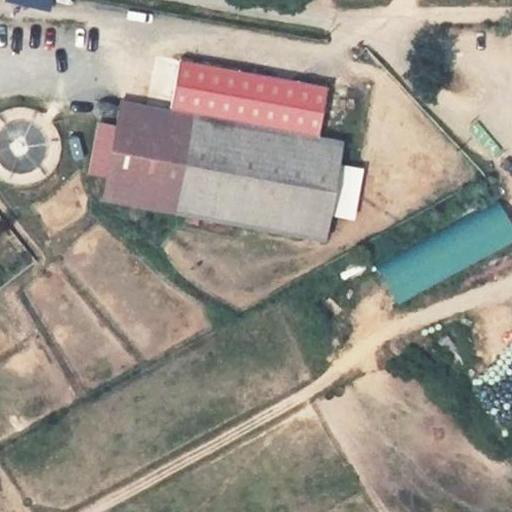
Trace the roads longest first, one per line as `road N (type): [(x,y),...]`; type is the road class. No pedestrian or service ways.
road 1 (track): [(354,27),(511,25)]
road 2 (residential): [(202,0),(354,27)]
